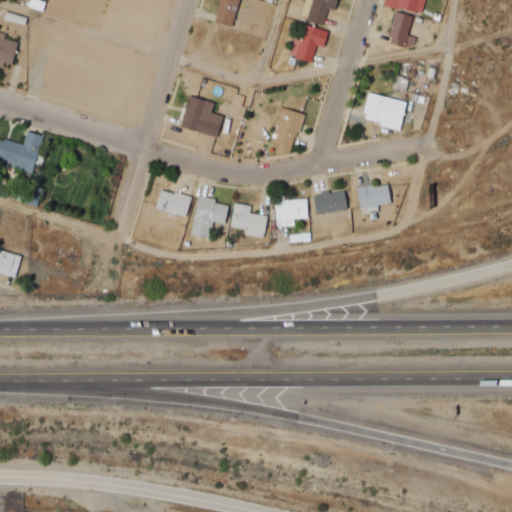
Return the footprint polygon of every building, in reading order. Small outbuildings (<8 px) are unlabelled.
[(36,0),(28,0),(27,8),(42,11),(44,2),(36,0)] [(239,0),(219,0),(213,21),(231,27),(239,0)] [(307,0),(304,0),(299,18),(322,24),(327,8),(334,10),(336,0),(311,0),(311,1),(307,0)] [(383,0),(382,4),(420,14),(424,1),(421,0),(383,0)] [(26,17),(5,11),(3,19),(24,25),(26,17)] [(386,42),(409,49),(413,37),(407,35),(413,16),(396,11),(386,42)] [(327,30),(304,25),(301,39),(293,38),(289,57),(312,62),(315,46),(324,48),(327,30)] [(0,66),(2,67),(3,62),(11,64),(17,42),(2,38),(3,36),(0,35),(0,66)] [(362,120),(399,129),(406,101),(368,93),(362,120)] [(180,127),(217,136),(222,115),(211,113),(213,102),(187,96),(180,127)] [(290,157),(302,113),(279,106),(269,142),(278,144),(275,153),(290,157)] [(22,144),(0,139),(0,156),(2,157),(0,165),(32,173),(41,135),(25,131),(22,144)] [(17,192),(15,201),(37,206),(41,188),(26,184),(23,194),(17,192)] [(358,208),(390,204),(388,184),(356,187),(358,208)] [(154,208),(184,218),(191,198),(161,188),(154,208)] [(312,193),(314,213),(346,210),(345,191),(312,193)] [(190,234),(208,237),(211,221),(224,224),(228,205),(215,203),(216,199),(197,195),(190,234)] [(306,199),(275,200),(275,226),(293,226),(293,219),(307,218),(306,199)] [(230,227),(245,229),(244,236),(264,237),(266,215),(249,213),(250,204),(232,203),(230,227)] [(0,272),(15,275),(20,254),(0,250),(0,272)]
